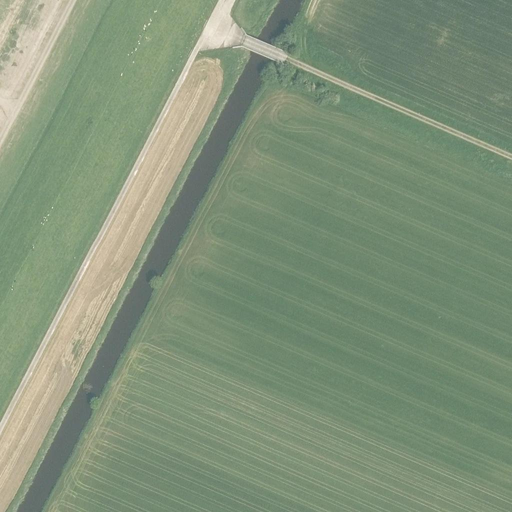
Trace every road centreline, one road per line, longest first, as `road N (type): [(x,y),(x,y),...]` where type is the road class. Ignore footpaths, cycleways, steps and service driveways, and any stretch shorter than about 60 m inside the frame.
road 1 (track): [(231,0),(194,52),(0,428)]
road 2 (track): [(214,28),(511,158)]
road 3 (track): [(0,141),(73,0)]
